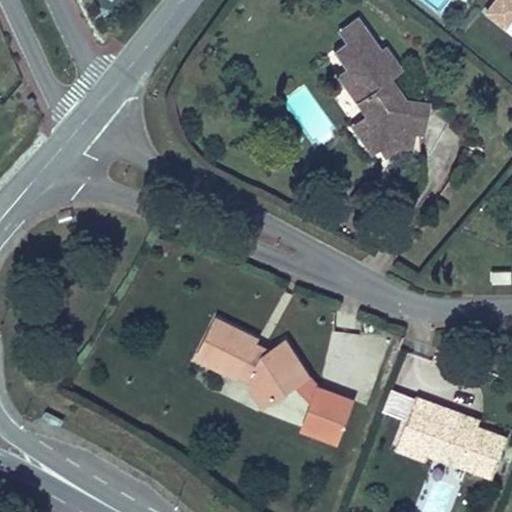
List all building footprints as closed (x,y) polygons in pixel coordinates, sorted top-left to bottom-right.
[(500,26),(511,9),(511,7),(502,0),(498,0),(487,17),(500,26)] [(511,9),(500,26),(504,29),(511,18),(511,9)] [(339,40),(358,27),(353,21),(335,34),(339,40)] [(434,111),(409,102),(400,99),(386,80),(398,70),(381,47),(376,51),(358,27),(339,40),(344,46),(331,55),(343,71),(332,79),(362,119),(357,124),(377,151),(384,160),(394,152),(398,145),(413,150),(416,138),(425,140),(434,111)] [(386,80),(400,99),(409,102),(413,90),(398,70),(386,80)] [(377,151),(357,124),(349,130),(368,157),(377,151)] [(413,150),(398,145),(394,152),(410,157),(413,150)] [(488,273),(488,286),(510,286),(509,272),(488,273)] [(318,440),(336,401),(303,385),(271,340),(249,356),(238,348),(244,339),(206,320),(187,358),(223,377),(227,371),(241,379),(238,384),(251,403),(282,382),(296,401),(285,425),(318,440)] [(416,401),(396,455),(424,465),(427,459),(490,483),(506,442),(477,431),(442,419),(445,412),(416,401)] [(479,425),(445,412),(442,419),(477,431),(479,425)] [(45,415),(43,421),(58,429),(61,424),(45,415)]
